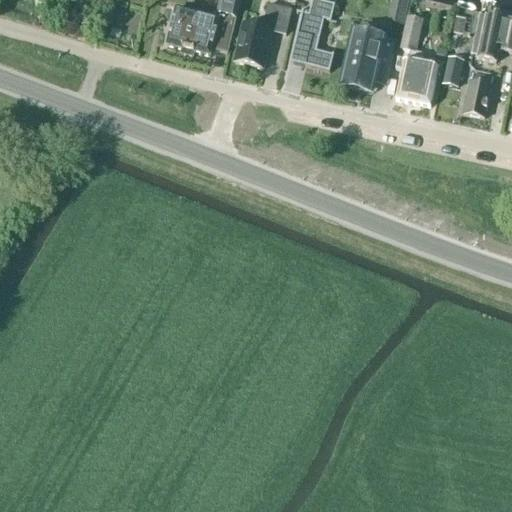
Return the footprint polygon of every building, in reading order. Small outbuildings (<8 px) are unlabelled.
[(240,0),(221,0),(216,23),(176,13),(167,50),(183,54),(181,58),(192,61),(194,56),(210,60),(211,54),(227,57),(240,0)] [(404,0),(392,0),(387,24),(403,28),(410,1),(404,0)] [(335,7),(313,1),(309,17),(302,16),(290,66),(330,76),(334,59),(316,54),(325,21),(331,22),(335,7)] [(263,73),(272,36),(286,39),(291,14),(268,8),(263,30),(259,32),(243,28),(234,66),(263,73)] [(511,25),(479,19),(472,58),(478,59),(477,63),(496,66),(498,54),(511,56),(511,25)] [(421,68),(423,57),(415,56),(421,24),(406,21),(400,53),(411,55),(408,66),(404,65),(395,104),(430,111),(438,72),(421,68)] [(383,45),(355,38),(342,91),(356,95),(358,89),(372,92),(377,70),(387,72),(392,47),(383,45)] [(439,53),(436,64),(445,66),(447,54),(439,53)] [(457,76),(445,74),(443,83),(455,85),(457,76)] [(490,91),(492,83),(472,79),(470,86),(469,86),(463,118),(485,122),(491,91),(490,91)]
